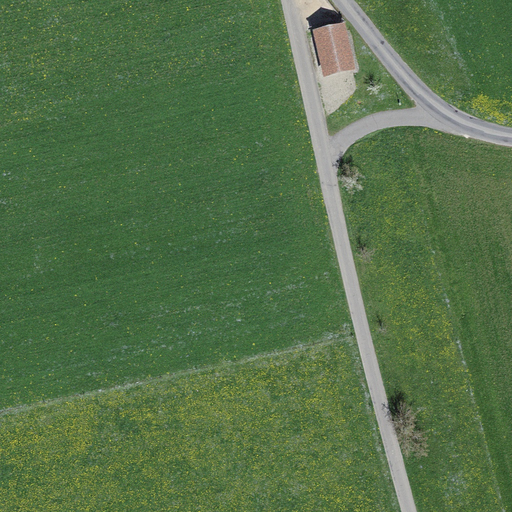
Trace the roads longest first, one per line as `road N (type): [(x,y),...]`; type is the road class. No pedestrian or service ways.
road 1 (unclassified): [(326,161),(410,511)]
road 2 (unclassified): [(291,0),(326,161)]
road 3 (unclassified): [(447,117),(343,0)]
road 4 (unclassified): [(326,161),(376,123),(447,117)]
